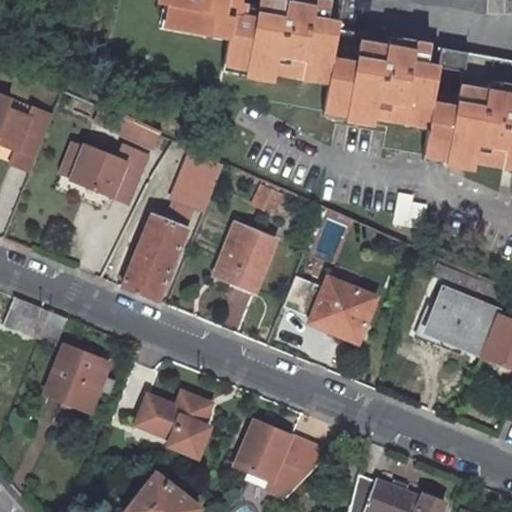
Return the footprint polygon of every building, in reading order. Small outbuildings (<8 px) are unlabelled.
[(148,0),(147,14),(231,31),(226,62),(273,71),(275,63),(299,68),(299,70),(325,74),(319,104),(371,114),(373,106),(397,110),(396,113),(423,119),(417,150),(435,153),(469,160),(471,153),(497,158),(496,160),(511,163),(511,58),(479,53),(478,62),(468,69),(466,76),(455,74),(457,63),(451,62),(435,59),(435,54),(429,53),(431,45),(338,27),(324,25),(328,0),(148,0)] [(328,0),(324,25),(338,27),(339,17),(342,0),(328,0)] [(453,49),(431,45),(429,53),(435,54),(435,59),(451,62),(457,63),(455,74),(466,76),(468,69),(478,62),(479,53),(453,49)] [(48,115),(0,94),(0,142),(11,147),(5,160),(26,169),(48,115)] [(101,122),(149,143),(154,131),(95,104),(90,117),(101,122)] [(69,177),(82,145),(72,140),(59,173),(69,177)] [(69,177),(126,201),(145,155),(123,145),(117,158),(82,145),(69,177)] [(188,147),(162,208),(186,218),(190,206),(200,211),(220,161),(188,147)] [(266,209),(273,191),(260,184),(252,204),(266,209)] [(398,203),(395,224),(422,228),(425,207),(398,203)] [(159,216),(183,227),(186,218),(162,208),(159,216)] [(159,216),(147,211),(117,285),(152,300),(183,227),(159,216)] [(231,222),(219,249),(226,252),(216,275),(251,289),(272,239),(237,224),(231,222)] [(373,296),(313,272),(294,318),(314,327),(317,319),(356,335),(373,296)] [(495,307),(438,282),(428,305),(419,301),(409,328),(475,355),(492,314),(495,307)] [(0,311),(5,313),(12,297),(0,292),(0,311)] [(34,336),(50,342),(60,317),(44,311),(34,336)] [(511,322),(492,314),(475,355),(511,370),(511,322)] [(353,343),(356,335),(317,319),(314,327),(353,343)] [(109,336),(102,350),(125,360),(131,346),(109,336)] [(102,363),(57,345),(37,394),(82,412),(102,363)] [(172,405),(147,395),(135,421),(168,434),(163,444),(194,456),(206,427),(199,424),(207,403),(178,392),(172,405)] [(323,452),(248,423),(230,467),(264,481),(260,490),(279,498),(299,477),(323,452)] [(216,470),(227,475),(230,467),(219,463),(216,470)] [(434,511),(439,501),(418,493),(416,497),(353,472),(345,505),(362,511),(434,511)] [(189,511),(193,508),(152,473),(119,511),(189,511)]
